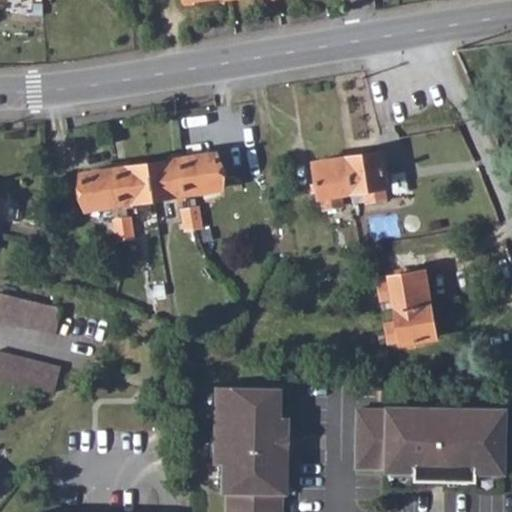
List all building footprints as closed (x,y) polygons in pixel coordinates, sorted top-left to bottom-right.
[(379,153),(347,158),(353,193),(365,191),(366,203),(385,200),(383,188),(386,187),(379,153)] [(215,154),(181,159),(186,194),(220,188),(215,154)] [(353,193),(347,158),(315,163),(319,198),(321,197),(324,209),(341,206),(339,195),(353,193)] [(181,159),(147,164),(152,199),(186,194),(181,159)] [(147,164),(113,170),(119,204),(152,199),(147,164)] [(119,204),(113,170),(80,175),(85,209),(119,204)] [(195,209),(188,210),(191,228),(198,226),(195,209)] [(191,228),(188,210),(181,211),(184,228),(191,228)] [(129,219),(122,220),(124,238),(131,236),(129,219)] [(124,238),(122,220),(115,221),(117,239),(124,238)] [(391,294),(392,307),(427,302),(423,269),(388,274),(388,276),(375,278),(377,296),(391,294)] [(0,318),(55,333),(60,307),(0,291),(0,318)] [(427,302),(392,307),(393,319),(381,320),(383,339),(395,338),(396,341),(431,336),(427,302)] [(58,364),(0,350),(0,378),(52,390),(58,364)] [(271,389),(207,388),(206,463),(214,463),(213,493),(218,493),(217,511),(277,511),(278,495),(286,495),(286,486),(278,486),(278,459),(270,459),(270,449),(270,435),(278,435),(278,419),(270,419),(271,389)] [(381,409),(352,409),(351,468),(380,469),(380,471),(410,471),(440,471),(440,479),(470,479),(471,472),(501,472),(501,408),(426,407),(426,415),(415,415),(415,407),(381,407),(381,409)] [(278,449),(278,435),(270,435),(270,449),(278,449)]
